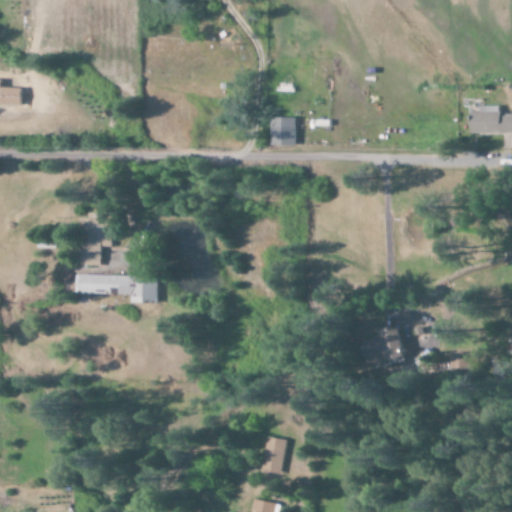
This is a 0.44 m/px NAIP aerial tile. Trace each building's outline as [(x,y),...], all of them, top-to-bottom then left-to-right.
[(511,116),(498,116),(498,106),(477,106),(477,112),(467,111),(467,133),(511,134),(511,116)] [(297,146),(298,119),(274,118),(273,146),(297,146)] [(103,266),(104,247),(115,247),(115,214),(92,213),(92,219),(84,219),(83,266),(103,266)] [(133,303),(160,304),(160,277),(78,276),(78,294),(134,295),(133,303)] [(376,368),(403,362),(396,326),(376,330),(378,338),(362,341),(365,353),(373,352),(376,368)] [(287,439),(267,436),(263,471),(282,473),(287,439)] [(278,511),(280,503),(251,499),(249,511),(278,511)]
